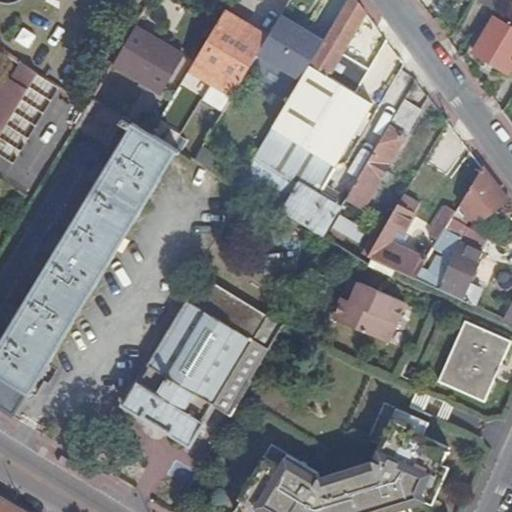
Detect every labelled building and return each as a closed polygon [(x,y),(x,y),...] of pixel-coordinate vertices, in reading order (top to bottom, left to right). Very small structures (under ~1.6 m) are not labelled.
[(350,0),(326,40),(311,65),(358,93),(359,91),(371,72),(343,56),(368,13),(358,0),(350,0)] [(481,0),(481,2),(494,10),(500,0),(481,0)] [(219,24),(192,69),(235,95),(260,54),(270,37),(227,11),(219,24)] [(270,37),(260,54),(302,80),(311,65),(326,40),(283,15),(270,37)] [(476,52),(511,74),(511,27),(496,18),(476,52)] [(133,32),(115,65),(163,92),(185,55),(160,40),(157,46),(133,32)] [(0,136),(38,74),(23,65),(11,84),(6,81),(0,92),(0,136)] [(302,80),(295,92),(275,126),(338,165),(359,130),(377,101),(359,91),(358,93),(311,65),(302,80)] [(133,128),(137,123),(95,98),(90,107),(78,126),(109,144),(123,122),(133,128)] [(419,114),(403,105),(393,124),(408,133),(419,114)] [(137,123),(133,128),(108,168),(100,182),(65,240),(57,252),(21,312),(13,325),(0,346),(0,372),(29,390),(32,392),(179,148),(154,133),(137,123)] [(275,126),(241,185),(326,235),(332,225),(338,216),(341,210),(319,197),(338,165),(275,126)] [(391,127),(347,199),(364,209),(407,137),(391,127)] [(100,182),(108,168),(104,165),(96,172),(100,182)] [(509,201),(484,168),(462,203),(470,213),(466,216),(470,221),(474,218),(478,224),(509,201)] [(379,239),(368,256),(416,278),(429,258),(403,245),(409,234),(405,232),(416,213),(407,209),(410,204),(403,200),(379,239)] [(338,216),(332,225),(359,241),(364,232),(338,216)] [(432,236),(439,240),(452,220),(444,216),(432,236)] [(416,278),(463,298),(491,239),(454,217),(452,220),(439,240),(429,258),(416,278)] [(374,236),(364,254),(368,256),(379,239),(374,236)] [(57,252),(65,240),(60,237),(51,243),(57,252)] [(285,321),(204,273),(148,365),(149,369),(143,380),(139,380),(124,405),(145,418),(144,424),(163,436),(166,436),(168,432),(191,445),(206,421),(208,422),(217,407),(229,413),(285,321)] [(353,301),(361,282),(353,279),(345,298),(353,301)] [(407,303),(361,282),(353,301),(345,298),(336,318),(390,341),(407,303)] [(13,325),(21,312),(17,309),(8,315),(13,325)] [(511,340),(511,338),(466,319),(440,379),(486,399),(496,376),(492,374),(499,360),(502,362),(511,340)] [(0,372),(0,407),(5,411),(13,416),(29,390),(0,372)] [(398,406),(395,414),(417,423),(415,429),(424,434),(430,420),(398,406)] [(417,423),(395,414),(374,460),(320,477),(319,472),(287,455),(280,467),(264,459),(241,502),(244,504),(259,511),(399,511),(398,508),(411,504),(426,499),(424,492),(427,482),(433,484),(442,464),(450,446),(424,434),(415,429),(417,423)] [(449,467),(442,464),(433,484),(427,482),(424,492),(426,499),(433,502),(449,467)] [(16,511),(0,502),(0,511),(16,511)]
